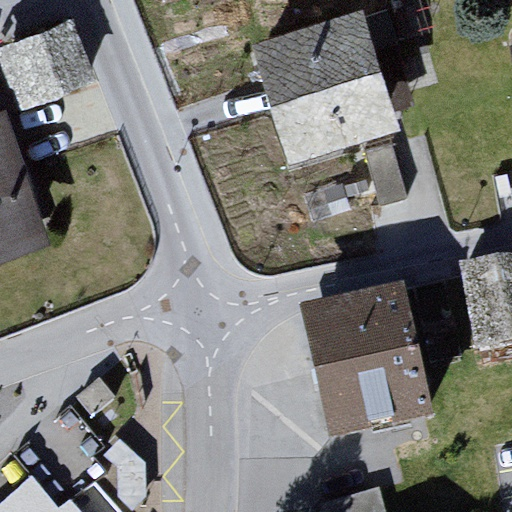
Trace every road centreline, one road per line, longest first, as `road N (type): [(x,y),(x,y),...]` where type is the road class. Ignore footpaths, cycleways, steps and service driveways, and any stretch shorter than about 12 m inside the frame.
road 1 (residential): [(91,0),(198,307)]
road 2 (residential): [(198,307),(511,249)]
road 3 (residential): [(198,307),(212,511)]
road 4 (residential): [(53,346),(138,314),(198,307)]
road 5 (residential): [(0,445),(52,398),(53,346)]
